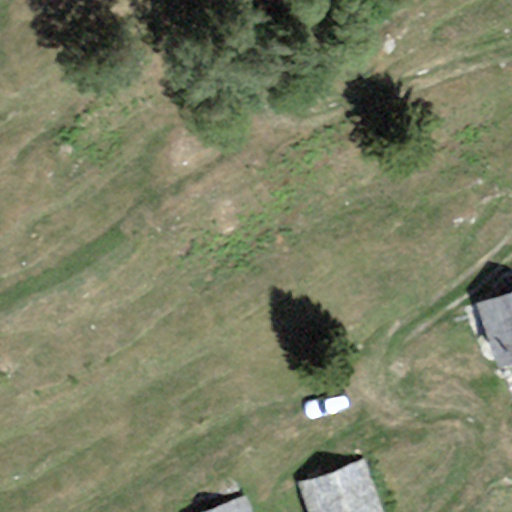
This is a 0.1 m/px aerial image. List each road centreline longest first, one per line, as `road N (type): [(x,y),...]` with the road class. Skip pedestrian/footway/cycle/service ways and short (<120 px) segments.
road 1 (track): [(399,0),(365,27),(273,63),(260,100),(298,115),(511,57)]
road 2 (track): [(511,240),(398,335),(385,367),(396,398),(455,398),(489,421),(486,461),(443,511)]
